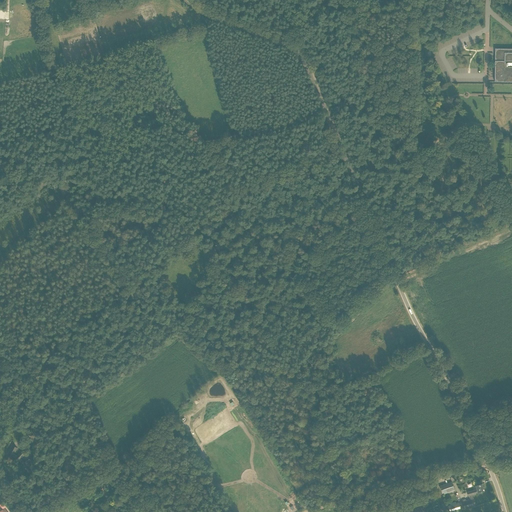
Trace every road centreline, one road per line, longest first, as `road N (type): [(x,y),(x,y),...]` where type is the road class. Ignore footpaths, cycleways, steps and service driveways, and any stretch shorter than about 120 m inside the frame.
road 1 (unclassified): [(504,511),(306,62),(295,46),(190,0)]
road 2 (track): [(313,509),(223,371),(129,296),(39,0)]
road 3 (track): [(419,0),(415,208),(438,262),(391,285),(297,370),(223,371)]
road 4 (track): [(313,509),(488,466)]
